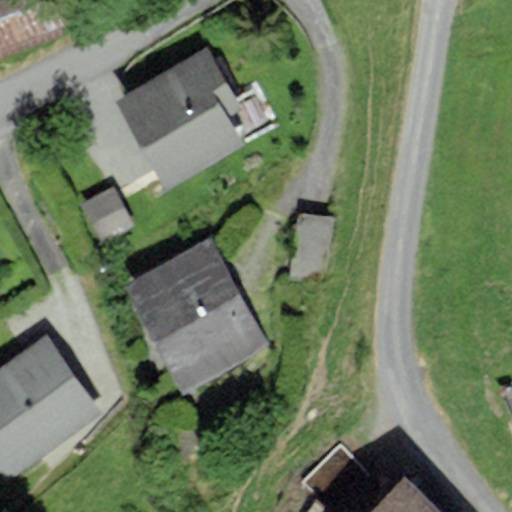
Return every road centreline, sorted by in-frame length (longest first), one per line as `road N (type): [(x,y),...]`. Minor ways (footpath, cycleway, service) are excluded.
road 1 (residential): [(485,511),(422,424),(391,344),(433,0)]
road 2 (residential): [(0,93),(171,0)]
